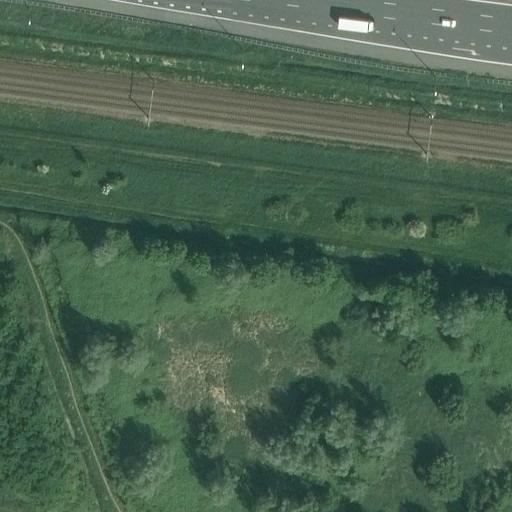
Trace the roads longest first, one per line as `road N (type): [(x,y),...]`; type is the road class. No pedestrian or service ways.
road 1 (track): [(125,511),(12,221),(0,220)]
road 2 (motorway): [(296,0),(511,27)]
